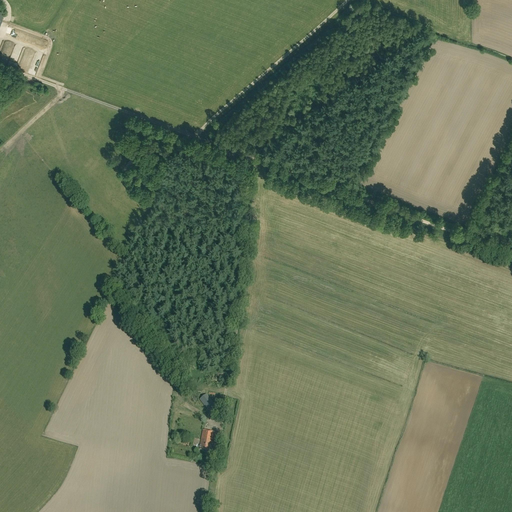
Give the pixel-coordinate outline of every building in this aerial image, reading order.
[(19,35),(21,30),(8,24),(5,29),(19,35)] [(29,71),(35,73),(43,50),(37,48),(29,71)] [(26,67),(30,56),(23,54),(19,65),(26,67)] [(199,395),(204,407),(210,404),(207,399),(210,398),(206,391),(199,395)] [(179,411),(176,432),(190,434),(190,436),(198,437),(201,415),(179,411)] [(211,452),(214,432),(202,430),(199,450),(211,452)]
